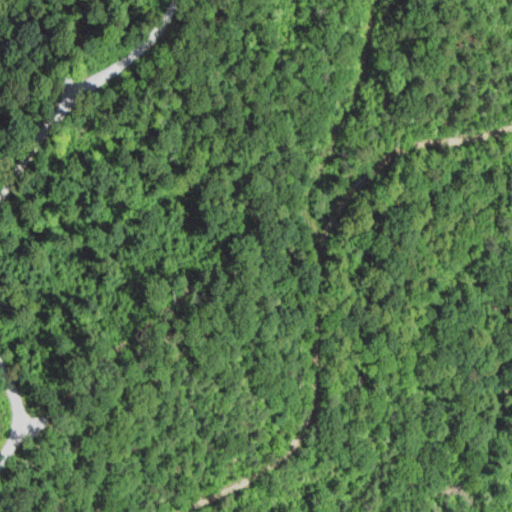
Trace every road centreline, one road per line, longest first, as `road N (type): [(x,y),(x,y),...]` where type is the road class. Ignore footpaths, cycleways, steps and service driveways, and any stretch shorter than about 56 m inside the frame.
road 1 (track): [(235,0),(80,245)]
road 2 (track): [(80,245),(0,381)]
